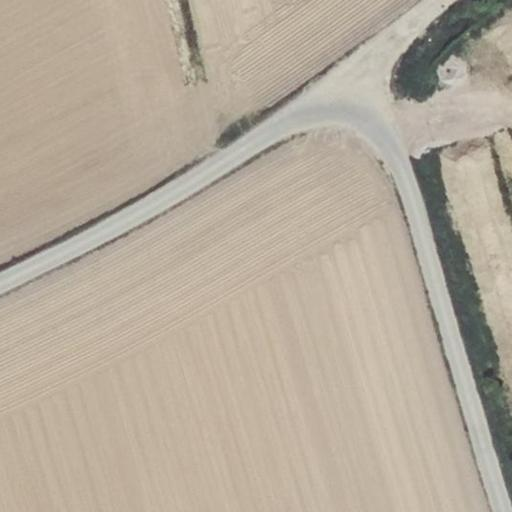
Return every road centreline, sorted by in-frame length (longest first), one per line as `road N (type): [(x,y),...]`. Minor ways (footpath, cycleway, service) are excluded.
road 1 (track): [(503,511),(401,169),(364,116),(343,107),(302,110),(162,198),(0,282)]
road 2 (track): [(343,107),(381,48),(443,0)]
